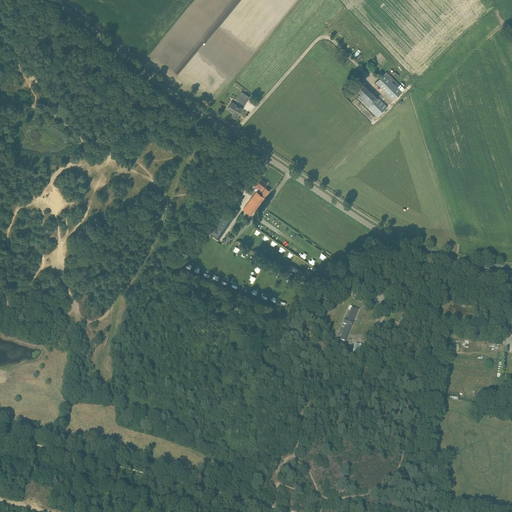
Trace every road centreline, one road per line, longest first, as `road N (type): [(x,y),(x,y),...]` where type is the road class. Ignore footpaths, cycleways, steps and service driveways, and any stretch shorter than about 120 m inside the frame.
road 1 (unclassified): [(511,271),(449,262),(378,231),(158,83),(55,0)]
road 2 (track): [(369,79),(323,32),(233,134)]
